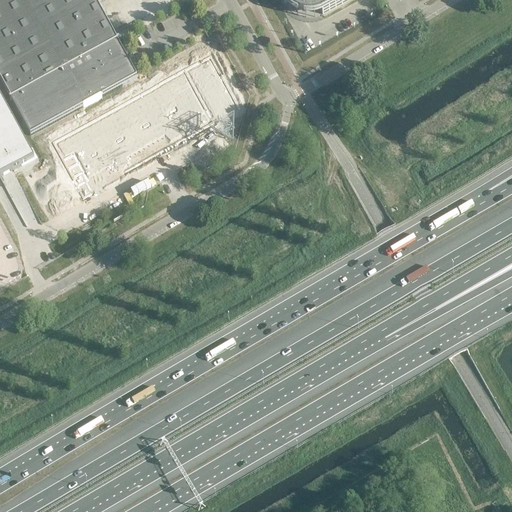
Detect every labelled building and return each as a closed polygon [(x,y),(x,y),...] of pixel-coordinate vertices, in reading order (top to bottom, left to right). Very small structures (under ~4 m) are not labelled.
[(11,101),(31,137),(83,108),(102,98),(137,78),(118,43),(119,42),(118,42),(117,42),(94,0),(0,0),(0,80),(11,100),(10,101),(11,101)] [(320,16),(322,15),(350,0),(282,0),(285,4),(285,6),(286,7),(288,9),(289,11),(291,12),(292,13),(294,14),(296,16),(299,17),(301,17),(303,18),(305,18),(308,19),(310,19),(313,18),(314,18),(316,18),(319,17),(320,16)] [(202,35),(195,38),(202,51),(208,47),(202,35)] [(210,56),(52,143),(83,198),(92,193),(90,191),(239,109),(210,56)] [(0,96),(0,178),(34,159),(0,96)]
